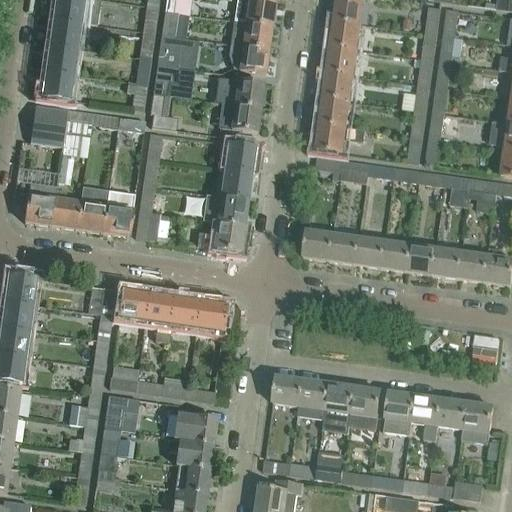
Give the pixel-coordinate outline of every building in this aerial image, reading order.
[(101,3),(83,0),(81,0),(56,0),(53,22),(79,26),(97,29),(101,3)] [(159,10),(160,0),(146,0),(146,9),(159,10)] [(358,0),(336,0),(334,23),(360,27),(364,1),(358,0)] [(509,0),(497,0),(496,12),(506,13),(508,1),(509,1),(509,0)] [(271,30),(275,6),(237,1),(233,25),(271,30)] [(155,36),(159,10),(146,9),(142,35),(155,36)] [(436,37),(439,11),(428,10),(425,36),(436,37)] [(454,40),(458,14),(447,12),(443,38),(454,40)] [(177,17),(174,17),(164,15),(160,40),(171,41),(171,40),(174,41),(177,17)] [(76,52),(79,26),(53,22),(49,48),(76,52)] [(357,53),(360,27),(334,23),(330,49),(357,53)] [(268,54),(271,30),(233,25),(230,49),(268,54)] [(151,62),(155,36),(142,35),(138,60),(151,62)] [(433,63),(436,37),(425,36),(421,62),(433,63)] [(451,66),(454,40),(443,38),(439,64),(451,66)] [(160,40),(156,68),(181,71),(183,56),(185,56),(187,42),(174,41),(171,40),(171,41),(160,40)] [(72,78),(76,52),(49,48),(45,74),(72,78)] [(265,78),(268,54),(230,49),(229,58),(232,73),(265,78)] [(353,79),(357,53),(330,49),(326,75),(353,79)] [(511,60),(501,59),(499,73),(511,74),(511,60)] [(138,60),(134,87),(147,89),(151,62),(138,60)] [(429,89),(433,63),(421,62),(418,88),(429,89)] [(447,92),(451,66),(439,64),(436,90),(447,92)] [(179,87),(181,71),(156,68),(152,98),(163,100),(165,100),(168,85),(179,87)] [(68,104),(71,84),(72,78),(45,74),(42,100),(68,104)] [(350,105),(353,79),(326,75),(323,101),(350,105)] [(218,82),(214,106),(221,107),(260,112),(263,88),(218,82)] [(126,86),(125,96),(133,97),(131,113),(144,114),(147,89),(134,87),(126,86)] [(426,115),(429,89),(418,88),(414,114),(426,115)] [(443,118),(447,92),(436,90),(432,116),(443,118)] [(160,120),(163,100),(152,98),(149,118),(152,118),(150,131),(175,134),(177,122),(160,120)] [(346,131),(350,105),(323,101),(319,127),(346,131)] [(256,137),(260,112),(221,107),(221,108),(219,108),(216,131),(256,137)] [(65,125),(66,114),(34,109),(29,146),(61,151),(65,125)] [(66,114),(65,125),(91,129),(92,118),(66,114)] [(422,141),(426,115),(414,114),(411,140),(422,141)] [(432,116),(430,130),(441,132),(443,118),(432,116)] [(117,133),(118,121),(92,118),(91,129),(117,133)] [(445,118),(443,133),(455,134),(457,120),(445,118)] [(143,136),(144,125),(118,121),(117,133),(143,136)] [(365,133),(346,131),(319,127),(316,153),(342,157),(344,142),(363,145),(365,133)] [(158,165),(161,139),(150,137),(146,163),(158,165)] [(419,167),(422,141),(411,140),(407,166),(419,167)] [(436,170),(440,144),(428,142),(424,168),(436,170)] [(251,178),(254,152),(227,148),(224,174),(251,178)] [(511,180),(511,153),(504,153),(500,179),(511,180)] [(341,175),(342,164),(316,160),(315,172),(341,175)] [(154,191),(158,165),(146,163),(143,189),(154,191)] [(367,179),(368,167),(342,164),(341,175),(367,179)] [(393,183),(394,171),(368,167),(367,179),(393,183)] [(419,186),(420,175),(394,171),(393,183),(419,186)] [(247,204),(251,178),(224,174),(220,200),(247,204)] [(444,190),(446,178),(420,175),(419,186),(444,190)] [(471,193),(472,182),(446,178),(444,190),(451,191),(449,209),(469,211),(471,193)] [(496,197),(498,186),(472,182),(471,193),(495,197),(496,197)] [(511,199),(511,187),(498,186),(496,197),(504,198),(511,199)] [(50,229),(54,203),(55,194),(55,191),(29,187),(24,226),(50,229)] [(151,217),(154,191),(143,189),(139,215),(151,217)] [(102,237),(106,210),(108,194),(82,191),(80,206),(76,233),(102,237)] [(55,194),(54,203),(50,229),(76,233),(80,206),(65,204),(66,195),(55,194)] [(504,198),(496,197),(495,197),(493,215),(502,216),(504,198)] [(206,198),(202,224),(217,226),(243,230),(247,204),(220,200),(206,198)] [(132,214),(106,210),(102,237),(128,241),(132,214)] [(147,243),(151,217),(139,215),(135,241),(147,243)] [(240,256),(243,230),(217,226),(215,239),(198,236),(196,250),(240,256)] [(329,264),(332,237),(306,233),(303,260),(329,264)] [(355,267),(358,241),(332,237),(329,264),(355,267)] [(380,271),(384,244),(358,241),(355,267),(380,271)] [(406,275),(410,248),(384,244),(380,271),(406,275)] [(432,278),(436,251),(410,248),(406,275),(432,278)] [(458,282),(462,255),(436,251),(432,278),(458,282)] [(510,289),(511,273),(511,262),(500,261),(501,253),(489,251),(488,258),(484,285),(510,289)] [(488,258),(462,255),(458,282),(484,285),(488,258)] [(31,308),(35,282),(8,278),(5,304),(31,308)] [(144,325),(148,298),(122,294),(118,321),(144,325)] [(111,320),(114,300),(90,297),(87,317),(99,318),(111,320)] [(170,328),(174,302),(148,298),(144,325),(156,326),(153,345),(167,347),(170,328)] [(196,332),(200,306),(174,302),(170,328),(196,332)] [(28,334),(31,308),(5,304),(1,330),(28,334)] [(226,310),(200,306),(196,332),(222,336),(226,310)] [(107,347),(111,320),(99,318),(96,345),(107,347)] [(0,356),(24,360),(28,334),(1,330),(0,337),(0,356)] [(103,374),(107,347),(96,345),(92,372),(103,374)] [(0,383),(20,386),(24,360),(0,356),(0,383)] [(110,369),(108,381),(135,384),(136,372),(110,369)] [(99,401),(103,374),(92,372),(88,399),(99,401)] [(298,409),(302,383),(276,379),(272,406),(298,409)] [(133,395),(135,384),(108,381),(107,391),(133,395)] [(322,422),(327,386),(302,383),(298,409),(297,419),(322,422)] [(160,398),(161,388),(135,384),(133,395),(160,398)] [(322,422),(321,433),(346,437),(348,428),(353,390),(327,386),(322,422)] [(187,402),(187,392),(161,388),(160,398),(187,402)] [(20,393),(0,390),(0,417),(17,419),(20,393)] [(375,432),(380,394),(353,390),(348,428),(375,432)] [(213,406),(214,396),(187,392),(187,402),(213,406)] [(410,426),(413,398),(388,395),(383,434),(408,438),(410,426)] [(435,429),(439,402),(413,398),(410,426),(423,428),(421,442),(433,444),(435,429)] [(96,428),(99,401),(88,399),(84,426),(96,428)] [(109,399),(103,433),(120,435),(123,415),(135,417),(137,403),(109,399)] [(462,433),(465,406),(439,402),(435,429),(462,433)] [(492,409),(465,406),(462,433),(461,443),(487,446),(492,409)] [(0,443),(13,446),(17,419),(0,417),(0,443)] [(173,443),(181,444),(213,448),(216,423),(177,417),(173,443)] [(92,455),(96,428),(84,426),(80,453),(92,455)] [(117,460),(120,435),(103,433),(100,457),(117,460)] [(0,470),(9,472),(13,446),(0,443),(0,470)] [(209,474),(213,448),(181,444),(177,469),(209,474)] [(88,482),(92,455),(80,453),(77,480),(88,482)] [(100,457),(96,482),(113,484),(117,460),(100,457)] [(264,463),(263,474),(282,477),(284,466),(264,463)] [(313,481),(315,470),(290,466),(288,478),(313,481)] [(206,498),(209,474),(177,469),(174,493),(206,498)] [(0,496),(6,498),(9,472),(0,470),(0,496)] [(315,470),(313,481),(333,484),(335,473),(315,470)] [(341,474),(339,485),(359,488),(361,476),(341,474)] [(377,479),(375,490),(394,493),(396,481),(377,479)] [(84,509),(88,482),(77,480),(73,507),(84,509)] [(112,493),(113,484),(96,482),(95,490),(112,493)] [(402,482),(400,493),(420,496),(421,485),(402,482)] [(300,498),(302,487),(277,483),(275,492),(259,490),(255,511),(293,511),(296,497),(300,498)] [(480,505),(482,488),(455,484),(454,490),(453,501),(480,505)] [(427,486),(426,497),(447,500),(448,489),(427,486)] [(203,511),(206,498),(174,493),(171,511),(156,511),(151,511),(150,511),(203,511)] [(370,511),(371,509),(373,497),(364,495),(361,511),(370,511)] [(417,511),(419,503),(373,497),(371,509),(385,511),(384,511),(417,511)]
